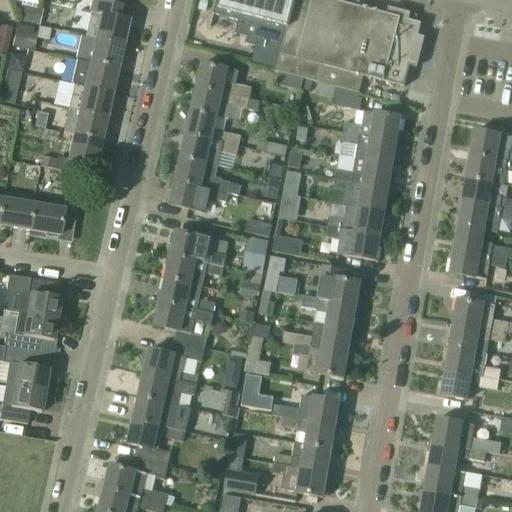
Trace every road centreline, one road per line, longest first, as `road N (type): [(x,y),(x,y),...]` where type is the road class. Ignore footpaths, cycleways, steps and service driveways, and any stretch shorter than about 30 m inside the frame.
road 1 (residential): [(59,511),(177,0)]
road 2 (residential): [(369,511),(457,0)]
